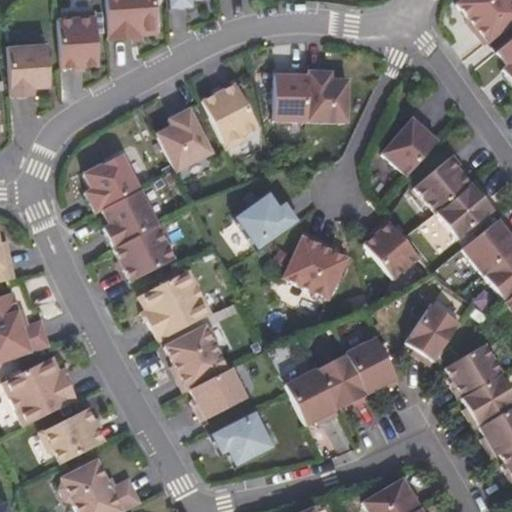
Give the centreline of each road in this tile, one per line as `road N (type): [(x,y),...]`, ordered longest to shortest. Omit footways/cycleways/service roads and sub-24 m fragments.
road 1 (residential): [(29,192),(57,133),(81,113),(231,32),(276,22),(407,18)]
road 2 (residential): [(29,192),(110,370),(197,511)]
road 3 (residential): [(474,511),(430,442),(211,511)]
road 4 (residential): [(335,194),(398,56),(407,18)]
road 5 (residential): [(511,155),(407,18)]
